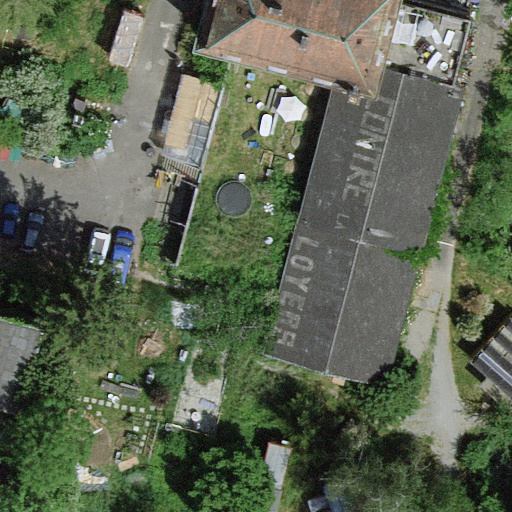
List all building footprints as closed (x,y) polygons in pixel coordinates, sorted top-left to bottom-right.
[(211,0),(204,31),(236,39),(341,65),(374,74),(378,59),(393,0),(211,0)] [(472,10),(435,0),(393,0),(378,59),(455,78),(472,10)] [(177,267),(284,294),(341,65),(236,39),(177,267)] [(284,294),(271,347),(385,376),(463,80),(455,78),(378,59),(374,74),(341,65),(284,294)] [(0,399),(23,406),(45,321),(0,307),(0,399)] [(511,310),(486,343),(511,364),(511,310)]
